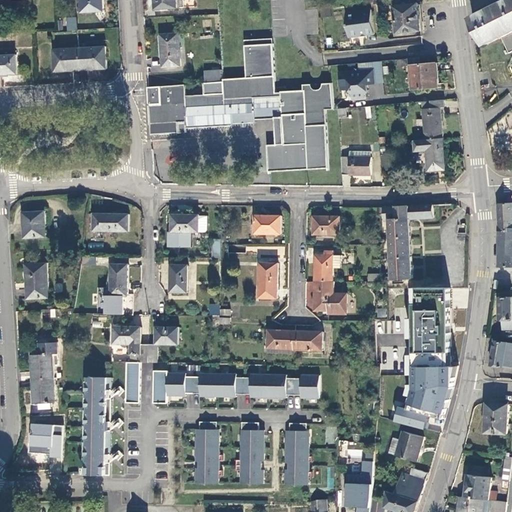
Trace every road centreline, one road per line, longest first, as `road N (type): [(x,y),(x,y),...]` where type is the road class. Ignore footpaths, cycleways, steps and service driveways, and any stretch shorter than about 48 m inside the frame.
road 1 (residential): [(0,456),(11,426),(0,222)]
road 2 (residential): [(147,414),(148,483),(0,483)]
road 3 (tertiary): [(459,0),(480,190)]
road 4 (residential): [(480,190),(299,196)]
road 5 (residential): [(321,418),(147,414)]
road 6 (residential): [(299,196),(151,195)]
road 7 (residential): [(0,191),(137,184)]
road 8 (tertiary): [(467,390),(430,511)]
road 9 (residential): [(122,86),(112,94),(0,102)]
